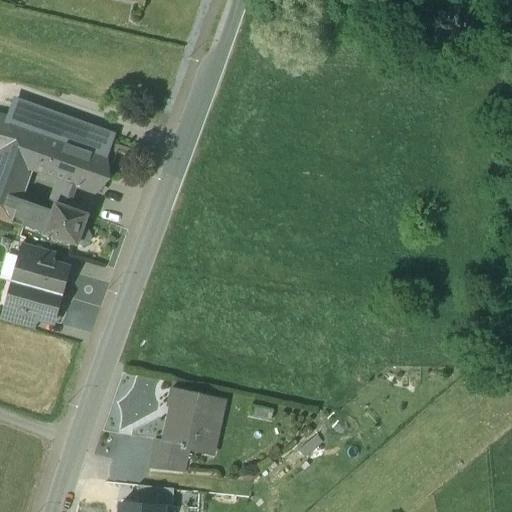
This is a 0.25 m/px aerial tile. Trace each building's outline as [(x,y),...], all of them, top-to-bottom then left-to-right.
[(114,136),(14,101),(8,119),(45,132),(108,154),(114,136)] [(45,132),(8,119),(0,140),(0,220),(12,224),(12,223),(18,207),(30,171),(45,132)] [(108,154),(45,132),(30,171),(94,194),(108,154)] [(86,216),(54,205),(49,218),(28,211),(22,227),(44,234),(44,235),(76,247),(82,228),(86,216)] [(28,211),(18,207),(12,223),(22,227),(28,211)] [(82,228),(76,247),(87,250),(93,232),(82,228)] [(55,254),(21,244),(17,258),(24,260),(24,258),(52,265),(55,254)] [(52,265),(24,258),(24,260),(17,285),(60,297),(67,270),(52,265)] [(60,297),(17,285),(10,310),(9,312),(37,319),(52,324),(60,297)] [(37,319),(9,312),(10,310),(3,308),(0,318),(0,321),(34,331),(37,319)] [(224,401),(171,389),(167,408),(170,409),(163,442),(180,446),(180,450),(186,451),(204,455),(212,418),(220,420),(224,401)] [(273,411),(251,407),(249,416),(271,421),(273,411)] [(180,446),(163,442),(155,440),(148,470),(182,474),(186,451),(180,450),(180,446)] [(137,487),(136,507),(163,509),(172,509),(173,490),(137,487)]
